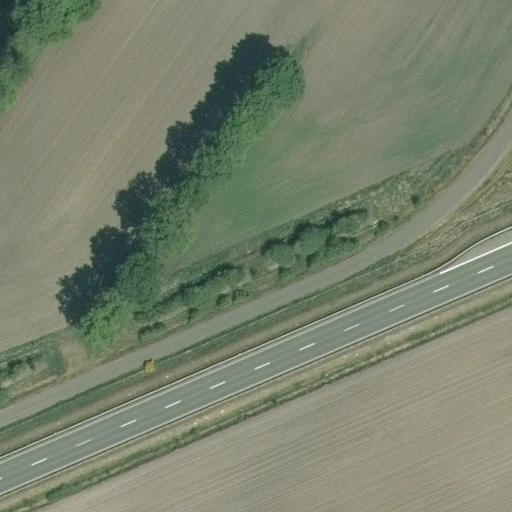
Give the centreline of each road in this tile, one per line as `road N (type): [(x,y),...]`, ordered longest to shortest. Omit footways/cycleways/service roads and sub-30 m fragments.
road 1 (residential): [(0,419),(371,258),(452,198),(511,133)]
road 2 (primary): [(0,477),(511,256)]
